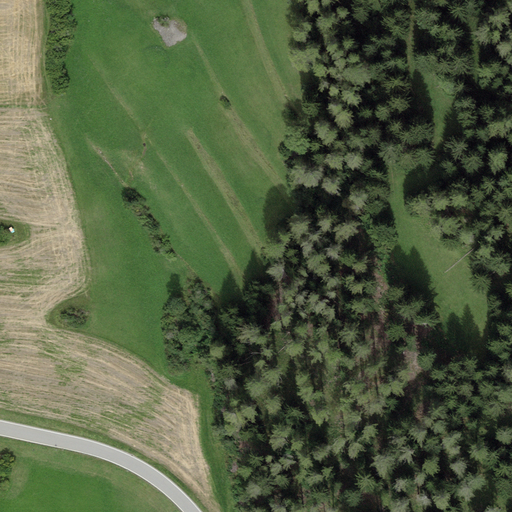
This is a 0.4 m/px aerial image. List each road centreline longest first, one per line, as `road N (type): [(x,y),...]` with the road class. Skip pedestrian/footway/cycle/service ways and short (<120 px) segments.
road 1 (track): [(185,262),(58,94),(49,0)]
road 2 (tertiary): [(0,425),(114,454),(173,489),(194,511)]
